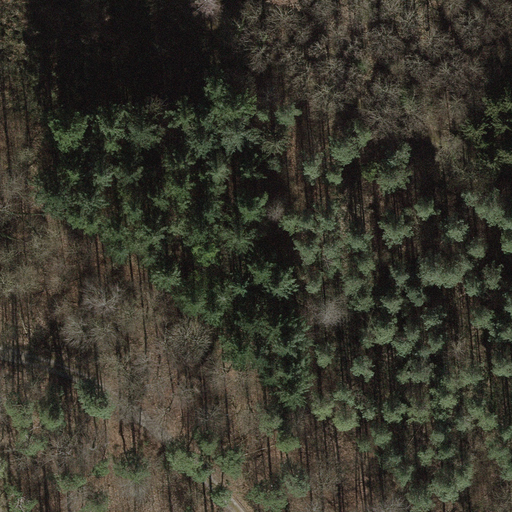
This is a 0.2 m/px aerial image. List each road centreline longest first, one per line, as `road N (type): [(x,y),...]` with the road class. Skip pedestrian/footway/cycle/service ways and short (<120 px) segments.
road 1 (track): [(511,178),(195,33),(157,0)]
road 2 (track): [(0,354),(148,427),(224,511)]
